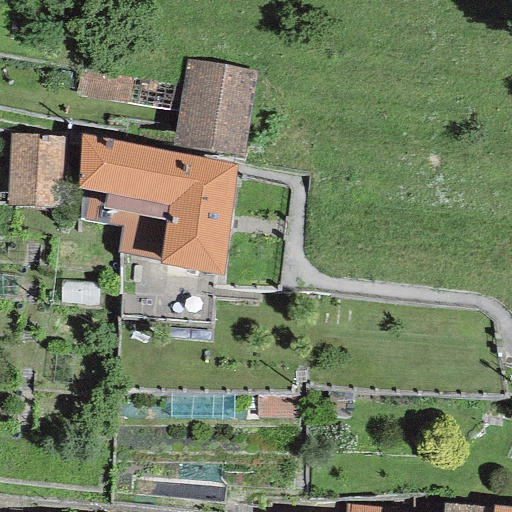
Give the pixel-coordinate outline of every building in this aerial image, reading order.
[(187,59),(171,146),(241,160),(258,73),(187,59)] [(79,69),(73,95),(124,106),(130,80),(79,69)] [(63,137),(8,135),(6,206),(60,208),(63,137)] [(236,167),(80,135),(76,190),(82,191),(77,221),(121,227),(117,253),(222,276),(236,167)] [(492,511),(493,507),(442,503),(441,511),(492,511)]
